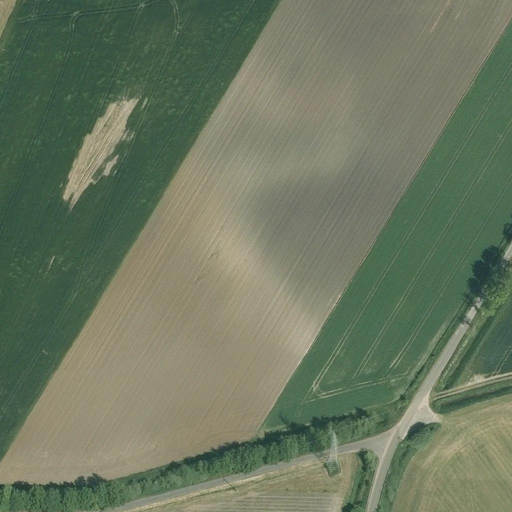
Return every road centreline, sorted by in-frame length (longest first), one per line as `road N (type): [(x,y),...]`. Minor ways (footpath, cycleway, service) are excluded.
road 1 (residential): [(0,507),(81,509),(147,498),(392,440)]
road 2 (residential): [(511,246),(392,440)]
